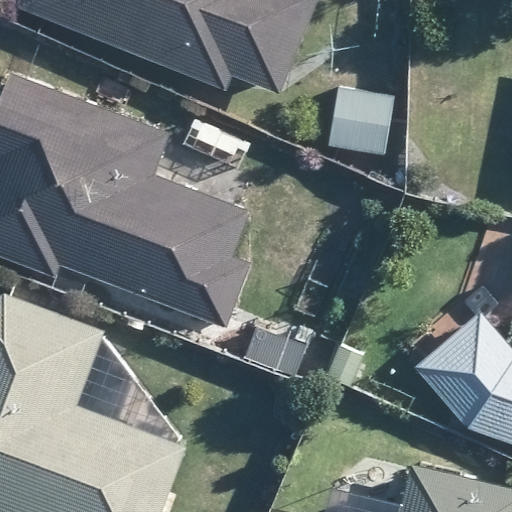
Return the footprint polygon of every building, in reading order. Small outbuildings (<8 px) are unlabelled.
[(16,0),(14,5),(221,89),(227,74),(274,93),(282,74),(311,0),(16,0)] [(150,173),(162,141),(165,134),(5,74),(0,88),(0,254),(52,274),(56,262),(97,277),(222,324),(229,302),(244,261),(228,255),(245,209),(239,206),(150,173)] [(383,152),(390,95),(336,86),(328,144),(383,152)] [(95,329),(6,295),(0,293),(0,511),(157,511),(183,446),(177,443),(70,403),(97,331),(95,329)] [(511,354),(480,318),(473,311),(422,356),(410,366),(462,426),(511,443),(511,354)] [(302,343),(295,340),(256,326),(251,342),(253,344),(249,356),(292,371),(302,343)] [(511,511),(511,489),(407,464),(395,511),(511,511)]
